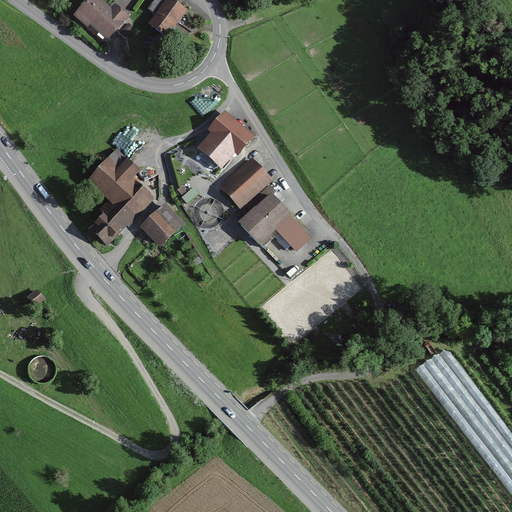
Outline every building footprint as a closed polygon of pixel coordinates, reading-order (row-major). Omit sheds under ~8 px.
[(116,12),(100,0),(93,0),(79,18),(112,45),(134,19),(119,7),(116,12)] [(189,14),(167,0),(159,0),(152,12),(162,19),(156,28),(173,38),(189,14)] [(256,141),(227,117),(213,134),(216,136),(202,153),(225,172),(240,154),(243,157),(256,141)] [(120,154),(94,184),(113,201),(104,212),(111,218),(97,234),(112,248),(155,200),(136,184),(144,175),(120,154)] [(274,183),(254,163),(225,191),(245,212),(274,183)] [(317,243),(277,198),(245,227),(266,249),(283,234),(302,256),(317,243)] [(188,228),(169,209),(146,231),(165,250),(188,228)] [(39,293),(31,302),(40,311),(48,302),(39,293)]
